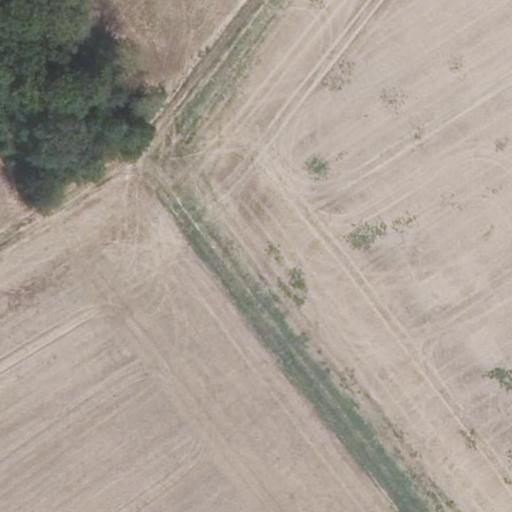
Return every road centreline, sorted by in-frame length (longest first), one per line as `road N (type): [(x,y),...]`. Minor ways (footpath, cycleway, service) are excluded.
road 1 (track): [(133,154),(402,511)]
road 2 (track): [(0,234),(133,154),(252,0)]
